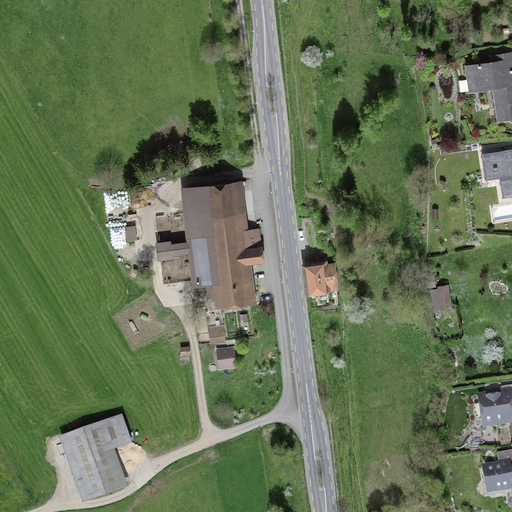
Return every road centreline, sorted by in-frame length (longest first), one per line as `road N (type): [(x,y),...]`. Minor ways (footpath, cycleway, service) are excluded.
road 1 (primary): [(261,0),(324,511)]
road 2 (track): [(54,511),(130,490),(164,461),(308,404)]
